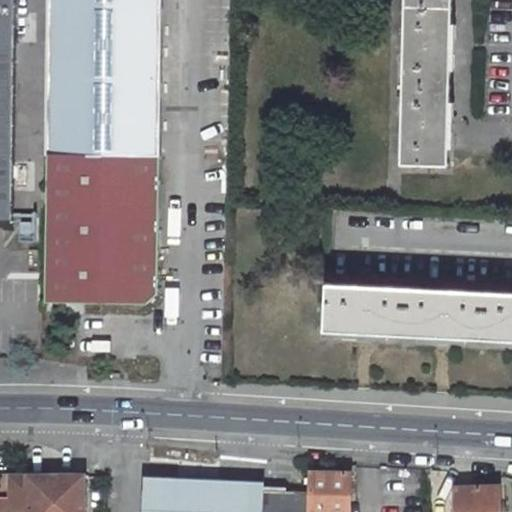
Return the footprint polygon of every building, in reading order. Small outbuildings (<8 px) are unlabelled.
[(15,0),(0,0),(0,229),(12,230),(15,0)] [(49,0),(46,304),(148,305),(159,295),(163,0),(49,0)] [(406,0),(403,166),(449,167),(453,0),(406,0)] [(325,333),(511,342),(511,297),(327,288),(325,333)] [(357,501),(357,480),(350,480),(350,472),(311,473),(311,491),(310,511),(349,511),(350,501),(357,501)] [(0,511),(86,511),(87,478),(18,476),(0,476),(0,511)] [(505,511),(504,489),(454,490),(454,511),(505,511)]
